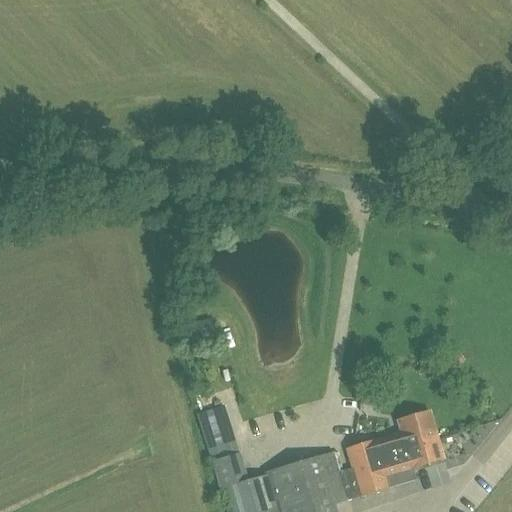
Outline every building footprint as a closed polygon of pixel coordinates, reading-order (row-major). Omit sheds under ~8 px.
[(183,326),(187,346),(215,339),(210,319),(183,326)] [(439,368),(447,378),(466,361),(459,353),(447,364),(446,362),(439,368)] [(197,415),(212,462),(213,462),(239,454),(224,407),(197,415)] [(346,450),(351,465),(438,441),(429,412),(397,422),(401,434),(346,450)] [(351,465),(360,497),(389,488),(385,477),(444,460),(438,441),(351,465)] [(336,511),(335,505),(348,501),(343,484),(352,482),(348,470),(339,473),(333,454),(266,474),(249,479),(241,453),(239,454),(213,462),(221,492),(227,490),(233,511),(336,511)]
